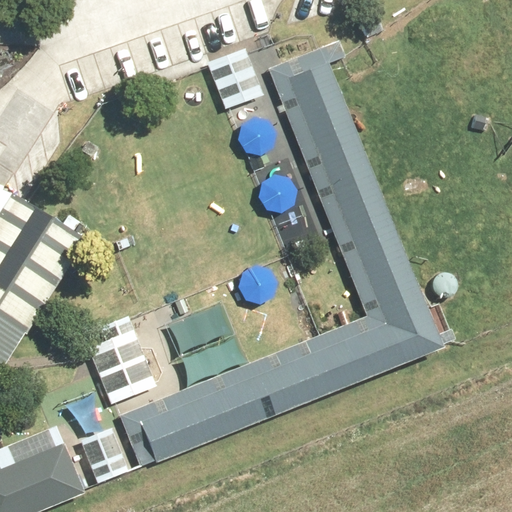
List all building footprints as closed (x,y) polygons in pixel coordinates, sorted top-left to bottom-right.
[(361,319),(118,416),(139,472),(437,355),(325,67),(345,59),(337,39),(264,68),(361,319)] [(244,50),(203,64),(221,113),(262,98),(244,50)] [(0,372),(76,237),(16,200),(0,190),(0,372)] [(176,321),(186,348),(230,332),(220,305),(176,321)] [(134,330),(83,353),(106,406),(158,384),(134,330)] [(0,511),(44,511),(83,497),(57,428),(0,449),(0,511)] [(112,431),(75,447),(93,488),(129,473),(112,431)]
